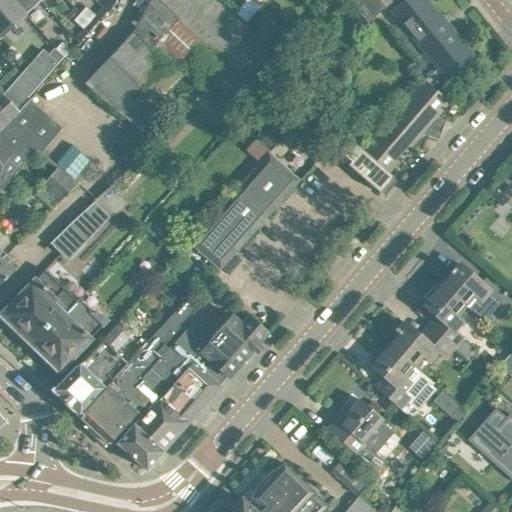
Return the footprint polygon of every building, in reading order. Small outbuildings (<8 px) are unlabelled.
[(0,36),(24,15),(10,0),(0,0),(0,37),(0,36)] [(25,16),(42,0),(10,0),(24,15),(25,16)] [(350,0),(348,2),(366,22),(392,0),(350,0)] [(461,42),(450,28),(447,31),(442,24),(443,23),(424,0),(407,0),(392,13),(440,71),(444,76),(446,78),(473,56),(471,55),(470,55),(460,43),(461,42)] [(247,3),(236,15),(247,25),(258,13),(247,3)] [(86,10),(81,16),(90,24),(95,18),(86,10)] [(117,10),(84,47),(145,104),(179,68),(172,61),(175,57),(158,41),(155,45),(142,33),(145,29),(128,13),(125,17),(117,10)] [(90,24),(81,16),(75,21),(84,30),(90,24)] [(239,28),(214,55),(239,78),(251,89),(262,77),(250,65),(263,51),(239,28)] [(57,50),(66,58),(71,52),(62,44),(57,50)] [(214,55),(191,81),(228,115),(239,102),(226,91),(239,78),(214,55)] [(42,81),(29,70),(13,89),(25,100),(42,81)] [(440,71),(424,84),(430,89),(432,87),(433,87),(442,79),(444,76),(440,71)] [(387,172),(426,126),(424,125),(432,116),(434,117),(446,103),(430,89),(424,84),(364,152),(387,172)] [(320,93),(311,104),(339,130),(349,120),(320,93)] [(0,128),(17,112),(1,95),(0,96),(0,128)] [(0,189),(35,150),(39,154),(61,129),(29,99),(17,112),(6,124),(0,129),(0,189)] [(142,138),(137,159),(150,162),(155,141),(142,138)] [(255,141),(244,154),(257,166),(268,153),(255,141)] [(380,194),(394,178),(387,172),(364,152),(350,141),(337,157),(380,194)] [(219,271),(294,187),(300,181),(268,153),(257,166),(188,243),(219,271)] [(62,201),(78,184),(60,168),(44,185),(62,201)] [(93,203),(70,224),(87,240),(109,218),(93,203)] [(17,264),(2,250),(0,247),(0,285),(16,269),(16,266),(17,264)] [(234,255),(222,269),(228,275),(241,261),(234,255)] [(447,271),(436,283),(465,307),(482,323),(501,302),(490,291),(474,277),(459,264),(454,269),(453,268),(449,273),(447,271)] [(33,346),(77,302),(44,270),(1,315),(22,336),(22,339),(29,346),(32,345),(33,346)] [(428,300),(423,307),(441,322),(433,331),(427,325),(426,326),(432,332),(453,349),(465,359),(473,349),(462,340),(454,333),(463,323),(455,317),(465,307),(436,283),(425,297),(428,300)] [(73,357),(108,320),(101,314),(91,315),(77,302),(33,346),(36,348),(35,352),(42,358),(45,357),(59,371),(73,357)] [(158,397),(183,371),(192,360),(204,345),(186,330),(170,348),(169,348),(160,358),(157,355),(156,353),(172,335),(170,333),(187,315),(185,314),(189,309),(182,303),(169,318),(126,367),(80,418),(109,445),(115,438),(132,419),(137,423),(158,397)] [(243,363),(266,336),(268,334),(248,316),(241,324),(231,315),(198,353),(227,378),(241,361),(243,363)] [(453,349),(432,332),(425,340),(404,322),(397,330),(396,328),(393,331),(398,335),(388,346),(423,376),(441,356),(444,359),(453,349)] [(80,418),(126,367),(114,356),(127,343),(129,334),(123,328),(114,331),(101,344),(101,343),(76,369),(74,368),(52,391),(80,418)] [(433,384),(423,376),(388,346),(371,367),(382,377),(375,386),(390,399),(410,418),(435,391),(431,387),(433,384)] [(187,424),(219,386),(192,360),(183,371),(158,397),(137,423),(117,444),(146,471),(187,424)] [(394,434),(384,426),(381,423),(383,420),(359,399),(345,415),(342,412),(335,420),(326,429),(358,456),(366,447),(376,455),(394,434)] [(451,399),(442,410),(456,421),(465,410),(451,399)] [(495,408),(467,440),(511,480),(511,416),(509,414),(505,418),(495,408)] [(265,476),(263,478),(268,482),(247,504),(241,499),(229,511),(321,511),(327,507),(284,466),(285,465),(284,464),(277,467),(271,471),(265,476)] [(373,511),(374,511),(358,498),(357,499),(345,511),(373,511)] [(499,511),(489,503),(481,511),(499,511)]
